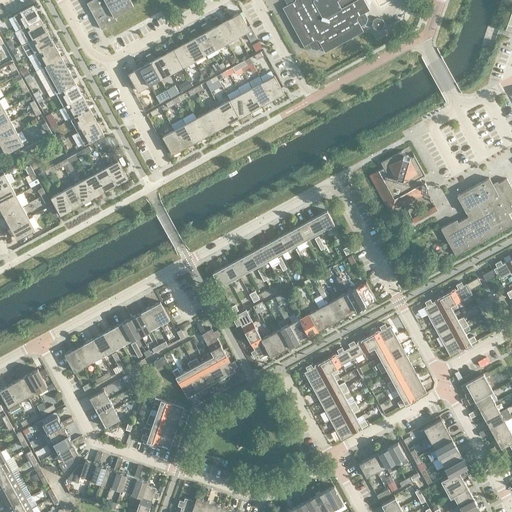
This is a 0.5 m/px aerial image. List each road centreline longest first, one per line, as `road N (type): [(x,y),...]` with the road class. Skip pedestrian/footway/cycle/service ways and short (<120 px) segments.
road 1 (residential): [(40,342),(334,181),(399,303)]
road 2 (residential): [(40,342),(94,444),(262,500),(333,464)]
road 3 (residential): [(329,456),(447,392)]
road 4 (residential): [(227,0),(108,62)]
road 5 (residential): [(311,98),(422,38)]
